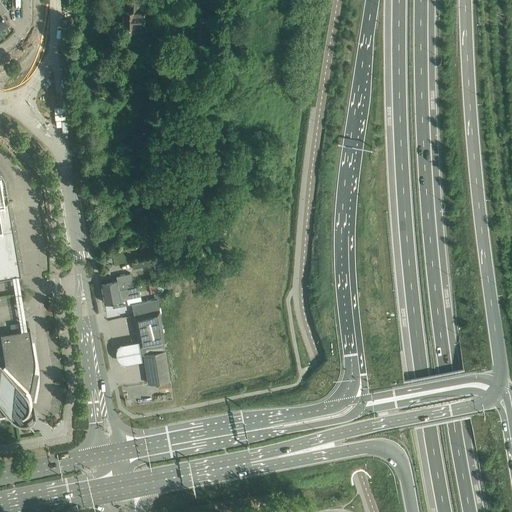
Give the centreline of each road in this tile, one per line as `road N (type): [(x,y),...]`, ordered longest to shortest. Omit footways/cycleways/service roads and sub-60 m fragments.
road 1 (trunk): [(470,511),(429,238),(421,0)]
road 2 (trunk): [(398,0),(406,239),(444,511)]
road 3 (trunk): [(373,0),(345,211),(357,401)]
road 4 (trunk): [(495,392),(466,0)]
road 5 (secondary): [(251,464),(478,406),(495,392)]
road 6 (trunk): [(251,464),(384,448),(400,461),(411,511)]
road 7 (tertiary): [(96,382),(67,181)]
road 8 (secondary): [(263,427),(120,453)]
road 9 (secondary): [(495,392),(352,413)]
road 10 (secondary): [(495,392),(467,379),(357,401)]
road 11 (secondary): [(126,484),(251,464)]
